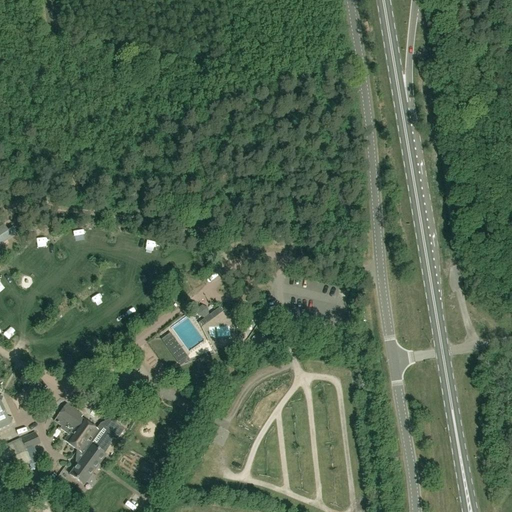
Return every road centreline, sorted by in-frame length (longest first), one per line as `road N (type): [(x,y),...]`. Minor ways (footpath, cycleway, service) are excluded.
road 1 (unclassified): [(472,346),(422,0)]
road 2 (tertiary): [(380,269),(349,0)]
road 3 (primary): [(442,351),(404,118)]
road 4 (track): [(309,406),(301,376),(339,387),(350,511)]
road 5 (unclassified): [(286,257),(240,265),(206,293),(234,295),(284,263)]
road 6 (primary): [(469,511),(442,351)]
road 7 (tertiary): [(415,511),(394,361)]
